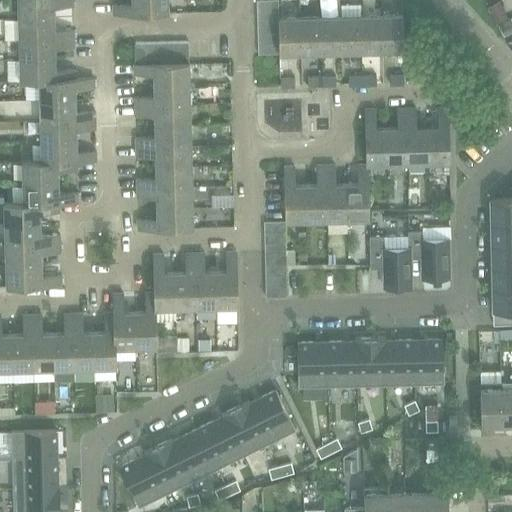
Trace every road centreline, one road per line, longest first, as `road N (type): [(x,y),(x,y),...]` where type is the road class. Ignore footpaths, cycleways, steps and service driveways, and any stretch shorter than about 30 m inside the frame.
road 1 (residential): [(249,311),(467,305),(465,196),(511,152)]
road 2 (residential): [(91,511),(90,443),(250,363),(249,311)]
road 3 (residential): [(73,281),(71,213),(110,212),(106,28)]
road 4 (residential): [(244,153),(346,151),(344,96),(459,93)]
road 5 (residential): [(73,281),(135,280),(134,241),(247,239)]
road 6 (residential): [(240,24),(106,28)]
road 7 (residential): [(244,153),(240,24)]
